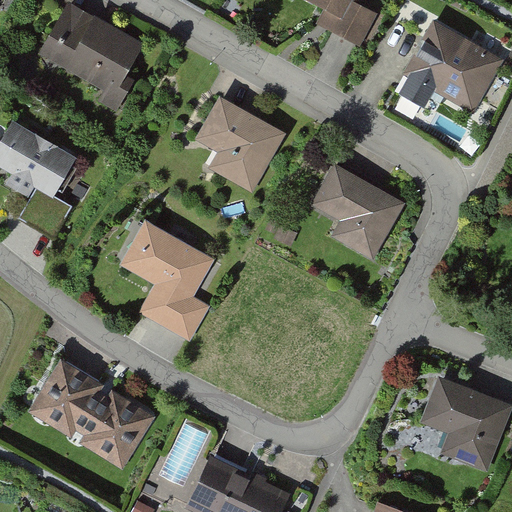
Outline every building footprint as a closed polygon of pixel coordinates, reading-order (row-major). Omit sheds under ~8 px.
[(360,0),(289,0),(294,2),(294,0),(302,0),(323,10),(316,23),(359,43),(374,10),(359,3),(360,0)] [(145,46),(69,3),(41,54),(117,96),(145,46)] [(504,55),(433,15),(402,69),(409,73),(399,90),(425,105),(434,90),(472,111),(504,55)] [(285,134),(220,99),(197,141),(219,153),(210,168),(254,192),(285,134)] [(77,157),(14,122),(0,146),(0,168),(38,190),(22,218),(55,237),(72,207),(55,197),(77,157)] [(406,204),(337,166),(314,208),(338,221),(330,237),(374,261),(406,204)] [(215,261),(146,221),(121,266),(154,285),(138,312),(190,342),(210,307),(194,298),(215,261)] [(155,419),(60,360),(29,411),(72,438),(77,430),(87,436),(82,445),(123,470),(155,419)] [(511,405),(511,399),(438,372),(419,420),(449,431),(441,452),(488,470),(511,405)] [(281,511),(292,491),(211,452),(200,476),(191,494),(190,496),(187,501),(185,506),(197,511),(281,511)]
